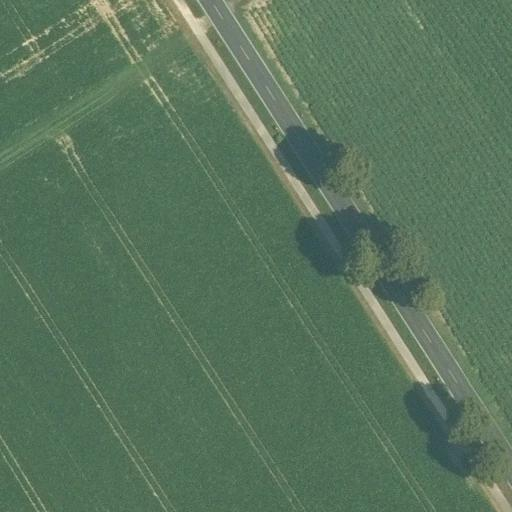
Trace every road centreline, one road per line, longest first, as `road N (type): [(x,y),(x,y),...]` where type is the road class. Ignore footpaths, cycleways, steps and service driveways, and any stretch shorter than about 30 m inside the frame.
road 1 (secondary): [(511,468),(208,0)]
road 2 (track): [(247,0),(0,152)]
